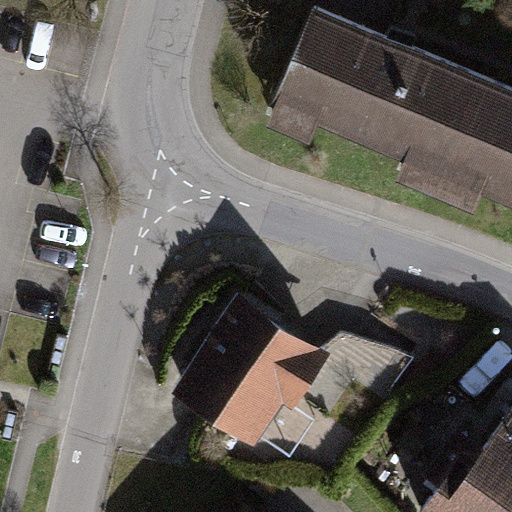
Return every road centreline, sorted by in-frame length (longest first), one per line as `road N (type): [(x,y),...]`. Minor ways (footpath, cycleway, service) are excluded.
road 1 (residential): [(511,294),(242,205),(176,168)]
road 2 (residential): [(74,511),(133,270),(176,168)]
road 3 (residential): [(176,168),(148,108),(167,0)]
